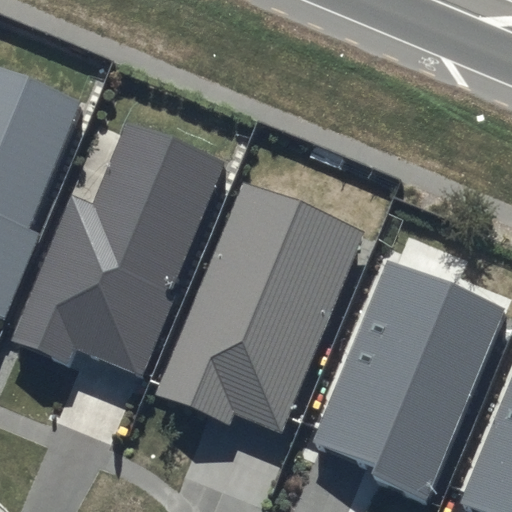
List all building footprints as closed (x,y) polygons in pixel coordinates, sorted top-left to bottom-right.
[(0,319),(8,323),(43,238),(32,233),(84,107),(0,72),(0,319)] [(78,353),(146,380),(179,300),(173,298),(227,167),(131,127),(97,208),(75,199),(15,344),(72,367),(78,353)] [(159,398),(233,428),(238,418),(285,437),(367,235),(245,186),(159,398)] [(377,483),(430,505),(508,313),(390,266),(317,446),(381,472),(377,483)] [(511,511),(511,390),(465,507),(478,511),(511,511)]
